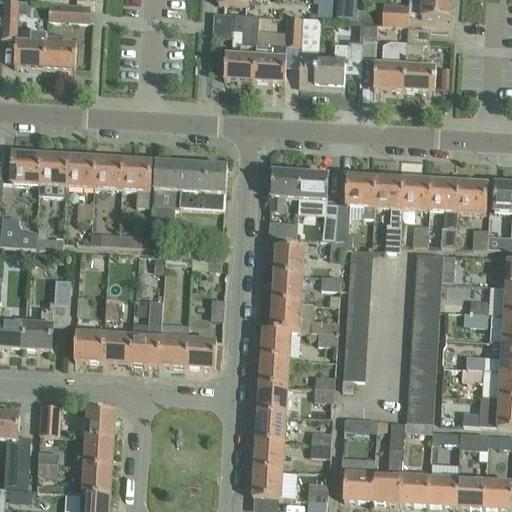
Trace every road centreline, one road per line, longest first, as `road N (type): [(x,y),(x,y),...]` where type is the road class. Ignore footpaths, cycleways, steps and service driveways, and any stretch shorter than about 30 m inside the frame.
road 1 (residential): [(231,400),(247,128)]
road 2 (residential): [(511,144),(247,128)]
road 3 (residential): [(147,122),(0,113)]
road 4 (residential): [(143,394),(0,385)]
road 5 (residential): [(154,0),(147,122)]
